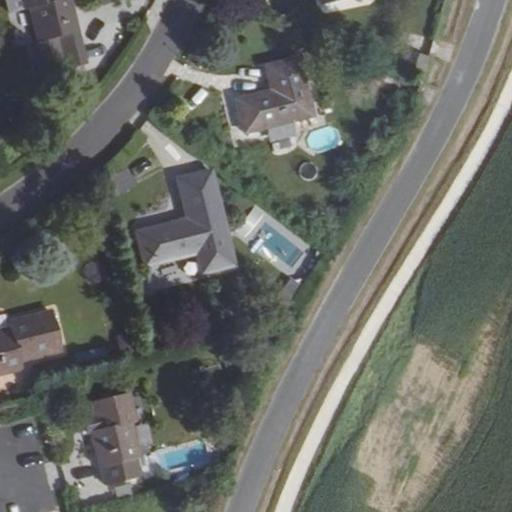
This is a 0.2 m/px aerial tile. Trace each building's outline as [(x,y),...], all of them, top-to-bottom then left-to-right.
[(79,67),(64,0),(56,0),(55,0),(15,0),(18,10),(25,9),(33,44),(28,45),(35,76),(79,67)] [(306,118),(292,60),(259,67),(264,92),(229,100),(238,136),(260,130),(263,142),(288,136),(285,123),(306,118)] [(227,266),(204,172),(170,179),(181,221),(130,234),(138,267),(190,253),(195,274),(227,266)] [(15,361),(56,351),(47,312),(3,323),(3,330),(0,330),(0,373),(16,369),(15,361)] [(129,423),(122,393),(86,401),(92,429),(85,431),(93,467),(97,466),(101,485),(137,477),(124,424),(129,423)]
